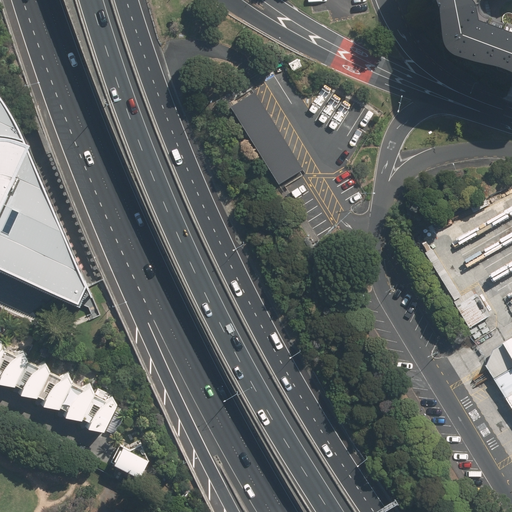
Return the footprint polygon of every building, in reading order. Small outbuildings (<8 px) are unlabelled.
[(445,0),(455,45),(460,52),(511,71),(511,27),(488,19),(485,0),(445,0)] [(297,57),(288,62),(292,71),(302,66),(297,57)] [(254,90),(230,104),(278,184),(303,169),(254,90)] [(0,261),(72,293),(80,282),(11,119),(0,99),(0,261)] [(426,237),(419,241),(451,299),(458,295),(426,237)] [(478,303),(482,300),(474,289),(454,302),(471,328),(487,318),(478,303)] [(0,374),(4,376),(2,381),(16,384),(25,388),(23,394),(39,395),(47,399),(44,405),(61,406),(69,410),(66,416),(84,418),(91,422),(89,427),(106,429),(118,404),(114,397),(108,401),(96,394),(91,384),(84,388),(73,382),(70,374),(62,377),(50,371),(46,363),(40,366),(28,360),(25,351),(20,356),(6,349),(2,338),(0,338),(0,374)] [(511,338),(494,349),(487,364),(510,402),(511,406),(511,338)] [(124,419),(116,415),(108,431),(116,435),(124,419)] [(150,460),(122,446),(112,463),(140,478),(150,460)]
